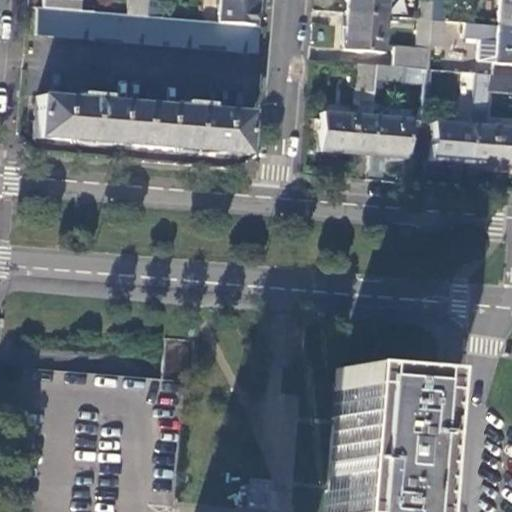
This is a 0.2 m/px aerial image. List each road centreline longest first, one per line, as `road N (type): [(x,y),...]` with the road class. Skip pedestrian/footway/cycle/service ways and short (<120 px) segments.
road 1 (tertiary): [(0,257),(511,298)]
road 2 (tertiary): [(271,205),(0,183)]
road 3 (tertiary): [(511,225),(271,205)]
road 4 (residential): [(511,304),(482,345),(466,511)]
road 5 (residential): [(288,0),(271,205)]
